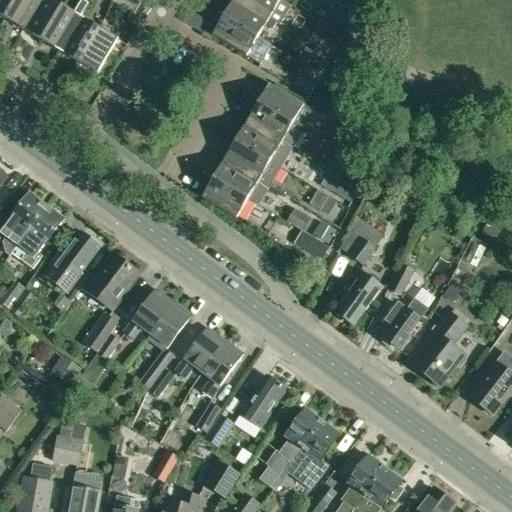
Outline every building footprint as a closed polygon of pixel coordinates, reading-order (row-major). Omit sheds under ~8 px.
[(0,0),(0,17),(4,20),(15,0),(0,0)] [(40,0),(15,0),(4,20),(23,31),(40,0)] [(40,0),(23,31),(42,42),(62,7),(49,0),(40,0)] [(140,4),(139,4),(132,0),(116,0),(114,4),(133,15),(140,4)] [(236,0),(234,0),(224,18),(258,38),(269,20),(236,0)] [(289,6),(280,1),(278,0),(236,0),(269,20),(274,23),(277,18),(281,20),(289,6)] [(42,42),(60,53),(80,18),(62,7),(42,42)] [(349,18),(334,9),(328,21),(342,29),(349,18)] [(209,24),(189,12),(183,23),(202,35),(209,24)] [(60,53),(79,65),(99,29),(80,18),(60,53)] [(271,46),(258,38),(224,18),(212,37),(260,66),(271,46)] [(99,29),(79,65),(97,75),(118,41),(99,29)] [(316,48),(327,55),(334,42),(324,35),(316,48)] [(327,55),(316,48),(308,61),(319,67),(327,55)] [(305,66),(299,76),(310,83),(316,73),(305,66)] [(269,86),(257,105),(292,125),(303,107),(269,86)] [(257,105),(246,124),(281,145),(281,144),(292,125),(257,105)] [(246,124),(235,143),(280,169),(291,150),(281,144),(281,145),(246,124)] [(269,189),(280,169),(235,143),(223,162),(269,189)] [(328,173),(339,179),(347,166),(336,159),(328,173)] [(258,207),(269,189),(223,162),(212,181),(247,201),(258,207)] [(328,173),(320,186),(331,192),(339,179),(328,173)] [(247,201),(212,181),(201,199),(236,220),(247,201)] [(16,249),(46,210),(37,204),(39,201),(33,197),(31,199),(28,197),(10,221),(10,222),(4,230),(10,234),(3,244),(6,254),(10,257),(16,249)] [(16,249),(10,257),(7,262),(18,270),(23,264),(32,271),(42,258),(38,255),(44,246),(45,246),(63,222),(61,221),(62,219),(56,214),(54,216),(46,210),(16,249)] [(295,212),(288,224),(301,231),(308,219),(295,212)] [(327,245),(334,232),(320,224),(312,237),(327,245)] [(81,276),(81,275),(100,249),(90,242),(91,240),(85,236),(83,237),(80,235),(47,280),(67,294),(81,276)] [(376,246),(364,237),(361,240),(349,257),(362,267),(375,250),(374,250),(376,246)] [(315,241),(307,253),(321,261),(328,249),(315,241)] [(113,312),(119,305),(126,294),(126,292),(125,290),(135,277),(137,279),(138,279),(113,260),(87,293),(103,305),(113,312)] [(413,272),(400,266),(387,291),(399,298),(413,272)] [(359,272),(355,276),(340,297),(343,299),(333,312),(353,327),(371,303),(372,303),(382,288),(359,272)] [(0,304),(9,311),(23,290),(15,284),(8,293),(4,290),(0,296),(0,304)] [(23,292),(14,305),(9,312),(19,319),(34,301),(23,292)] [(140,330),(150,337),(173,305),(155,292),(123,335),(131,342),(140,330)] [(71,304),(61,296),(53,306),(63,314),(71,304)] [(406,338),(418,321),(426,309),(414,300),(405,312),(396,305),(389,315),(391,316),(377,336),(383,341),(381,344),(392,351),(393,349),(399,352),(408,339),(406,338)] [(191,318),(173,305),(150,337),(167,350),(191,318)] [(466,328),(446,313),(420,346),(430,354),(417,371),(439,389),(464,357),(452,347),(466,328)] [(97,355),(99,352),(115,328),(102,319),(84,346),(97,355)] [(192,369),(201,375),(225,343),(207,330),(174,374),(183,380),(192,369)] [(97,355),(96,356),(106,363),(120,343),(110,336),(99,352),(97,355)] [(225,343),(201,375),(210,382),(201,394),(210,401),(242,357),(225,343)] [(66,360),(56,375),(70,384),(80,369),(66,360)] [(149,391),(163,372),(153,365),(139,384),(149,391)] [(511,390),(511,380),(494,366),(466,400),(489,418),(506,397),(507,397),(511,390)] [(164,371),(163,372),(149,391),(147,393),(157,401),(174,378),(164,371)] [(266,379),(240,417),(233,427),(253,440),(285,392),(266,379)] [(81,380),(74,393),(85,399),(92,386),(81,380)] [(2,398),(0,400),(0,428),(6,433),(21,413),(2,398)] [(210,405),(195,429),(206,436),(220,412),(210,405)] [(306,439),(318,423),(315,421),(315,417),(310,413),(307,414),(305,412),(285,439),(289,442),(280,454),(279,456),(289,463),(291,465),(309,442),(306,439)] [(234,425),(219,416),(203,441),(217,450),(234,425)] [(331,467),(321,460),(338,437),(336,436),(336,432),(331,428),(328,430),(321,425),(318,423),(306,439),(309,442),(291,465),(292,466),(286,473),(312,492),(331,467)] [(66,466),(70,441),(58,439),(53,464),(66,466)] [(70,441),(66,466),(79,469),(83,444),(70,441)] [(163,485),(178,461),(167,455),(153,479),(163,485)] [(338,511),(355,511),(384,472),(378,467),(378,463),(373,459),(370,461),(367,459),(348,485),(352,488),(342,502),(344,504),(338,511)] [(217,464),(204,487),(224,499),(237,476),(217,464)] [(270,489),(279,476),(268,468),(262,476),(259,481),(261,483),(270,489)] [(373,511),(377,507),(381,510),(388,500),(394,504),(400,495),(395,491),(401,483),(398,482),(399,478),(393,474),(390,476),(384,472),(355,511),(373,511)] [(23,481),(17,511),(47,511),(53,486),(23,481)] [(71,489),(66,511),(97,511),(101,494),(71,489)] [(230,511),(255,511),(261,504),(245,492),(230,511)] [(434,492),(419,511),(448,511),(453,506),(434,492)] [(166,503),(163,511),(195,511),(196,511),(195,510),(198,499),(185,495),(182,507),(166,503)] [(304,511),(323,511),(328,506),(316,496),(304,511)] [(138,511),(140,504),(131,502),(131,501),(116,499),(113,511),(138,511)]
